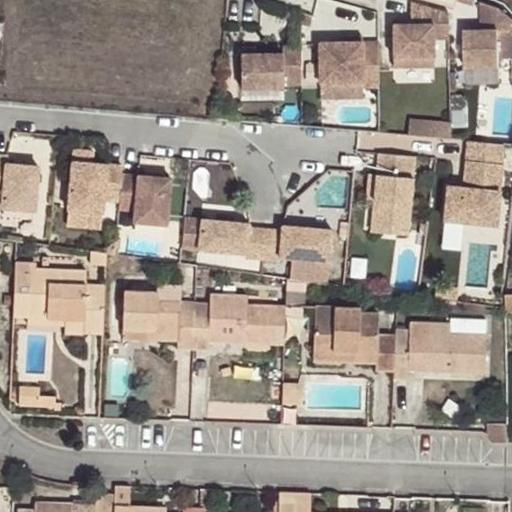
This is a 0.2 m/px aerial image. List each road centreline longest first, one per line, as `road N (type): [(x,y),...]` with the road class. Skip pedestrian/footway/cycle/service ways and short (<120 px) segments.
road 1 (residential): [(0,439),(59,464),(511,477)]
road 2 (residential): [(271,146),(0,120)]
